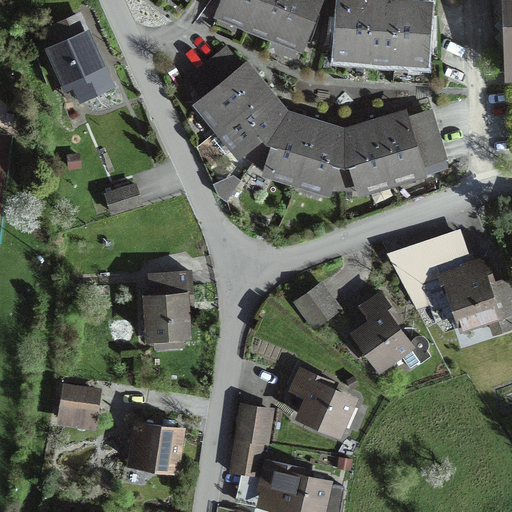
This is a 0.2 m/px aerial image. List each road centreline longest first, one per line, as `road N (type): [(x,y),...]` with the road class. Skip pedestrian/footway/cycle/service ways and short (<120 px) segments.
road 1 (residential): [(244,282),(113,0)]
road 2 (residential): [(511,192),(387,227),(244,282)]
road 3 (residential): [(203,511),(244,282)]
